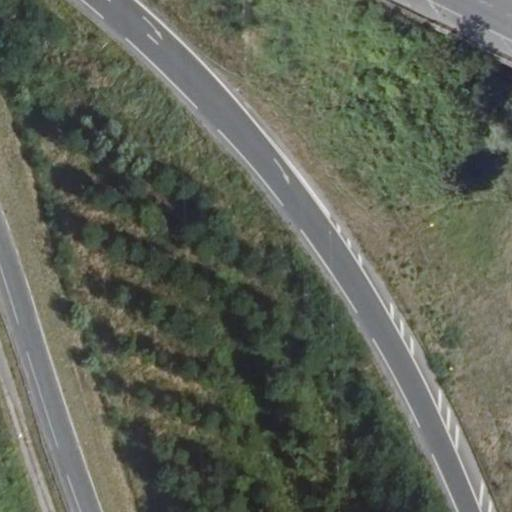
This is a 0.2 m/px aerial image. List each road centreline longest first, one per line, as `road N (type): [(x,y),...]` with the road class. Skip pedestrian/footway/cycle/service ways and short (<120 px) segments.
road 1 (motorway): [(98,0),(168,61),(303,224),(371,322),(422,418),(458,511)]
road 2 (primary): [(0,253),(86,511)]
